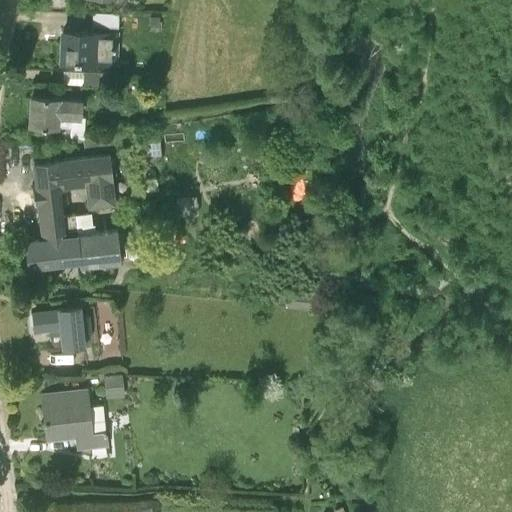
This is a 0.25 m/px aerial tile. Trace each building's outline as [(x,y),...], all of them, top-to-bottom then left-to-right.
[(118,12),(92,11),(92,25),(118,26),(118,12)] [(159,29),(159,16),(149,16),(149,29),(159,29)] [(114,62),(114,32),(62,30),(61,60),(114,62)] [(107,86),(108,71),(83,70),(82,85),(107,86)] [(70,134),(71,115),(79,116),(80,99),(59,97),(31,95),(29,124),(57,125),(57,133),(70,134)] [(334,137),(320,124),(314,130),(328,143),(334,137)] [(88,149),(103,147),(103,148),(135,144),(133,131),(102,135),(87,137),(88,149)] [(33,160),(36,186),(33,186),(32,186),(32,189),(34,189),(34,188),(57,185),(57,186),(59,186),(58,185),(86,182),(88,205),(114,202),(112,179),(109,153),(58,159),(58,158),(33,160)] [(141,165),(141,178),(155,177),(154,169),(149,164),(141,165)] [(322,170),(322,184),(337,183),(336,170),(322,170)] [(180,193),(180,212),(200,212),(200,193),(180,193)] [(75,213),(62,214),(60,196),(58,196),(58,197),(38,199),(42,237),(25,239),(28,265),(79,259),(79,265),(81,265),(82,278),(97,277),(95,263),(120,260),(117,229),(77,233),(75,213)] [(287,290),(285,307),(313,309),(314,292),(287,290)] [(34,330),(50,328),(52,349),(63,347),(63,343),(82,341),(87,340),(90,337),(91,333),(90,315),(80,316),(78,305),(59,307),(59,309),(33,312),(34,330)] [(103,379),(105,392),(123,390),(122,377),(103,379)] [(103,403),(89,404),(87,388),(42,393),(46,437),(74,434),(76,447),(107,444),(103,403)] [(148,511),(147,500),(125,503),(125,511),(148,511)]
